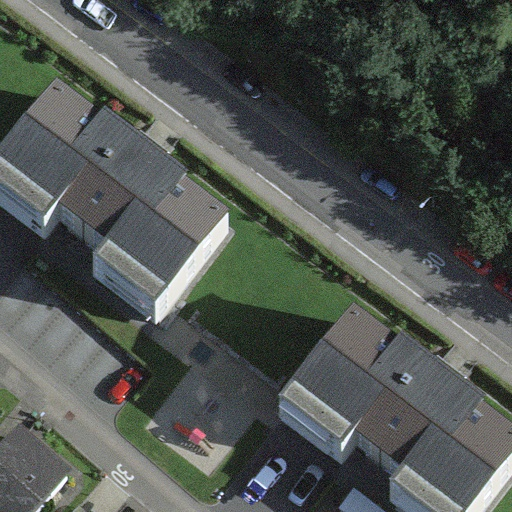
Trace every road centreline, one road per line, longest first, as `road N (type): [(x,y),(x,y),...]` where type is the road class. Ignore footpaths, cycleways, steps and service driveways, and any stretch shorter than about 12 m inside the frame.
road 1 (tertiary): [(511,347),(61,0)]
road 2 (residential): [(171,511),(0,360)]
